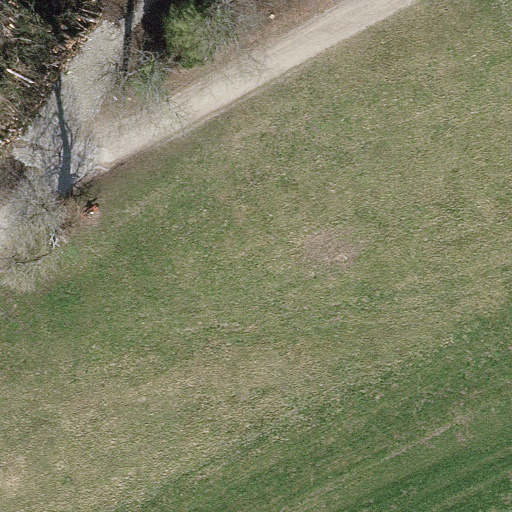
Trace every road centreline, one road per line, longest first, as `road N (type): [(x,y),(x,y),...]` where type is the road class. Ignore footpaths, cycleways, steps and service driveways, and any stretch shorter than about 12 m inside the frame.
road 1 (track): [(51,188),(393,0)]
road 2 (track): [(160,0),(51,188)]
